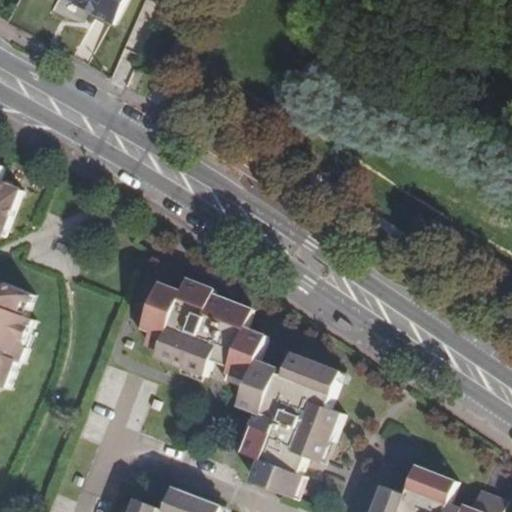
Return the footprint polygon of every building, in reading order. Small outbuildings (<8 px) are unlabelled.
[(120,25),(132,0),(84,0),(101,9),(99,13),(120,25)] [(150,68),(164,35),(152,30),(139,63),(150,68)] [(0,234),(8,237),(25,192),(1,182),(7,168),(0,164),(0,234)] [(253,427),(256,428),(245,454),(263,461),(254,481),(300,500),(309,478),(303,476),(311,458),(325,464),(346,413),(331,407),(345,373),(298,352),(288,374),(282,371),(283,367),(262,359),(270,339),(246,328),(253,310),(216,293),(217,290),(188,278),(182,293),(162,285),(144,330),(152,333),(147,346),(162,352),(159,359),(207,378),(215,361),(231,368),(229,373),(251,383),(242,407),(258,414),(253,427)] [(22,364),(26,365),(38,333),(34,331),(39,321),(29,316),(37,296),(0,281),(0,386),(13,391),(22,364)] [(506,511),(510,502),(483,492),(476,509),(467,506),(465,510),(452,505),(461,483),(420,467),(409,498),(386,489),(377,511),(506,511)] [(224,511),(225,511),(176,490),(166,511),(157,511),(137,503),(132,511),(224,511)]
